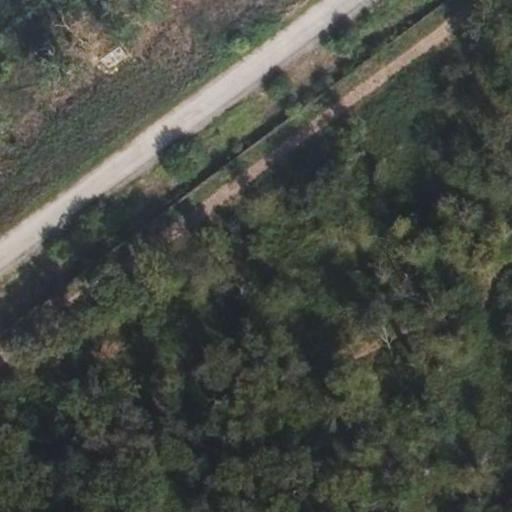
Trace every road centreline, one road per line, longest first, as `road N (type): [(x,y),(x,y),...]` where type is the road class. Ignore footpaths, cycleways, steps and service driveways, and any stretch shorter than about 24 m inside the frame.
road 1 (track): [(480,0),(0,363)]
road 2 (track): [(350,0),(0,257)]
